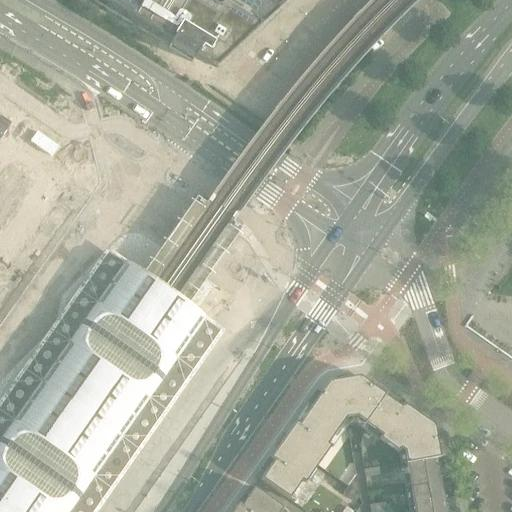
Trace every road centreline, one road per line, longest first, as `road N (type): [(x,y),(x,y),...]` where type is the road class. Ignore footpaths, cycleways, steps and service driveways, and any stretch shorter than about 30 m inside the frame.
road 1 (tertiary): [(331,238),(160,511)]
road 2 (tertiary): [(189,511),(366,256)]
road 3 (tertiary): [(511,11),(422,110),(351,209)]
road 4 (residential): [(351,209),(171,82)]
road 5 (tertiary): [(383,234),(452,133),(511,64)]
road 6 (unclassified): [(179,132),(331,238)]
road 7 (residential): [(511,423),(448,377),(419,295)]
road 8 (unclassified): [(171,82),(36,0)]
road 9 (residential): [(79,65),(179,132)]
